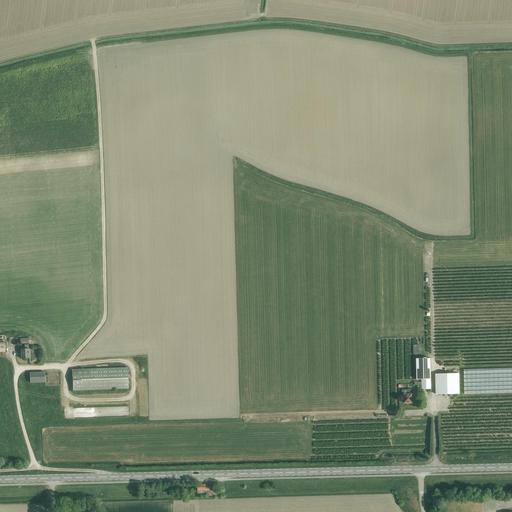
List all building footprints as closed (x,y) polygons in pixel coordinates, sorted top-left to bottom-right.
[(21,359),(29,358),(28,345),(24,345),(24,349),(21,349),(21,359)] [(431,379),(430,358),(417,359),(417,379),(422,379),(422,389),(431,389),(431,379)] [(72,370),(73,390),(128,388),(127,368),(72,370)] [(30,373),(30,383),(45,382),(45,372),(30,373)] [(436,394),(446,394),(460,394),(460,374),(436,374),(436,394)] [(407,390),(402,390),(402,395),(404,395),(404,403),(409,403),(409,402),(412,402),(412,397),(412,393),(411,393),(411,389),(407,390)] [(204,494),(208,494),(208,495),(213,495),(213,493),(213,490),(210,490),(210,486),(205,486),(205,483),(197,483),(197,493),(199,493),(199,490),(204,490),(204,494)]
